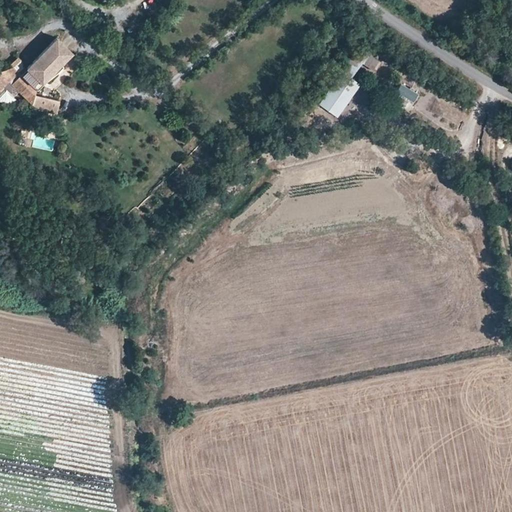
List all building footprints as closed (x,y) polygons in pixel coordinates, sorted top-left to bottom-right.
[(123,23),(134,33),(139,28),(127,18),(123,23)] [(55,33),(25,64),(40,80),(71,49),(55,33)] [(380,62),(366,51),(359,60),(374,70),(380,62)] [(14,56),(10,63),(18,68),(22,62),(14,56)] [(0,67),(0,90),(9,82),(18,90),(32,103),(35,93),(36,88),(42,81),(40,80),(26,65),(19,73),(10,64),(0,67)] [(336,115),(360,83),(342,70),(318,102),(336,115)] [(401,81),(396,90),(413,99),(417,91),(401,81)] [(9,82),(0,90),(0,99),(5,101),(9,100),(15,97),(13,95),(18,90),(9,82)] [(59,98),(35,93),(32,103),(32,106),(56,111),(58,104),(59,98)] [(24,142),(28,130),(21,128),(18,140),(24,142)]
